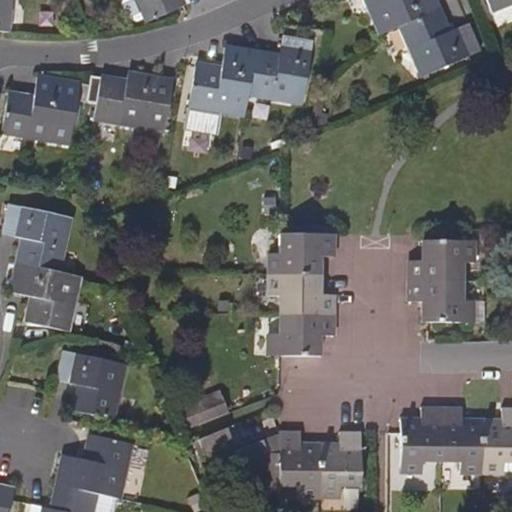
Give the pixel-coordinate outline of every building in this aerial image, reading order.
[(129,18),(136,22),(148,18),(149,19),(184,5),(182,0),(125,0),(123,6),(129,18)] [(363,0),(378,34),(379,33),(397,26),(436,11),(431,0),(363,0)] [(511,0),(486,0),(491,13),(511,4),(511,0)] [(445,34),(436,11),(397,26),(418,77),(475,55),(464,27),(445,34)] [(279,57),(254,53),(247,94),(302,102),(311,41),(281,37),(279,57)] [(220,111),(244,114),(247,94),(254,53),(224,49),(221,69),(195,65),(185,129),(216,134),(220,111)] [(126,84),(90,78),(89,87),(86,104),(96,106),(94,120),(164,130),(171,82),(127,75),(126,84)] [(77,102),(86,104),(89,87),(35,82),(33,102),(8,100),(5,139),(73,146),(77,102)] [(21,240),(16,264),(56,274),(68,220),(7,207),(1,235),(21,240)] [(320,257),(323,257),(333,258),(334,236),(281,236),(281,257),(270,257),(269,277),(320,277),(320,257)] [(408,283),(461,284),(461,264),(471,264),(471,244),(422,243),(422,263),(419,264),(408,263),(408,283)] [(65,334),(77,279),(56,274),(16,264),(9,294),(30,299),(25,325),(65,334)] [(319,298),(320,277),(269,277),(269,298),(280,298),(280,317),(333,318),(333,298),(323,298),(319,298)] [(461,304),(461,284),(408,283),(408,304),(417,304),(421,304),(421,324),(427,324),(482,324),(482,304),(461,304)] [(319,338),(322,338),(333,338),(333,318),(280,317),(280,338),(269,338),(268,357),(278,357),(319,358),(319,338)] [(77,387),(69,412),(111,422),(122,368),(61,354),(54,382),(77,387)] [(184,413),(190,429),(226,416),(220,398),(184,413)] [(420,462),(440,462),(441,411),(421,411),(421,417),(421,423),(400,423),(400,433),(400,472),(420,472),(420,462)] [(461,411),(441,411),(440,462),(461,463),(461,473),(480,473),(481,424),(461,423),(461,411)] [(501,424),(481,424),(480,473),(511,473),(511,411),(501,412),(501,424)] [(298,447),(299,434),(279,433),(279,452),(273,452),(268,439),(241,451),(255,492),(277,492),(277,487),(299,487),(299,496),(317,496),(317,448),(298,447)] [(279,433),(268,439),(273,452),(279,452),(279,433)] [(224,434),(196,445),(201,459),(230,447),(224,434)] [(358,488),(359,434),(338,434),(339,444),(338,448),(317,448),(317,496),(337,497),(338,488),(358,488)] [(63,457),(56,486),(114,499),(118,500),(130,446),(89,437),(84,463),(63,457)] [(195,461),(201,459),(196,445),(190,447),(195,461)] [(110,511),(114,499),(56,486),(51,511),(29,507),(28,511),(110,511)] [(0,511),(6,511),(12,490),(0,487),(0,511)]
